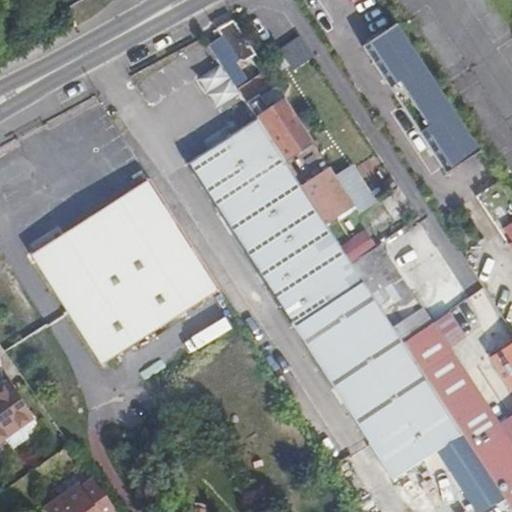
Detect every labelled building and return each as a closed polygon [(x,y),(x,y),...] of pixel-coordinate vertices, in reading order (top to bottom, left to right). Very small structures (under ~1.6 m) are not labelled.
[(305,130),(268,73),(250,85),(237,63),(238,61),(242,62),(251,59),(256,67),(262,64),(233,19),(215,30),(221,38),(209,45),(246,101),(258,120),(276,149),(305,130)] [(482,151),(398,22),(365,43),(449,173),(482,151)] [(313,59),(299,36),(279,48),(293,71),(313,59)] [(314,207),(300,185),(276,149),(258,120),(187,163),(253,265),(322,219),(314,207)] [(343,188),(329,166),(300,185),(314,207),(326,199),(343,188)] [(459,175),(467,196),(492,187),(485,167),(459,175)] [(217,286),(145,174),(27,250),(100,362),(217,286)] [(344,227),(326,199),(314,207),(322,219),(333,236),(345,229),(344,227)] [(333,236),(322,219),(253,265),(290,322),(359,277),(333,236)] [(384,250),(365,222),(359,226),(354,222),(344,227),(345,229),(366,261),(384,250)] [(384,315),(359,277),(290,322),(315,361),(384,315)] [(403,345),(384,315),(315,361),(339,399),(408,354),(403,345)] [(511,446),(433,325),(403,345),(408,354),(433,392),(458,430),(463,436),(511,511),(511,446)] [(511,343),(490,358),(511,391),(511,343)] [(364,436),(433,392),(408,354),(339,399),(364,436)] [(0,389),(0,439),(33,417),(10,383),(0,389)] [(389,474),(458,430),(433,392),(364,436),(389,474)] [(393,480),(463,436),(458,430),(389,474),(393,480)] [(113,511),(94,484),(80,493),(78,491),(47,511),(113,511)]
